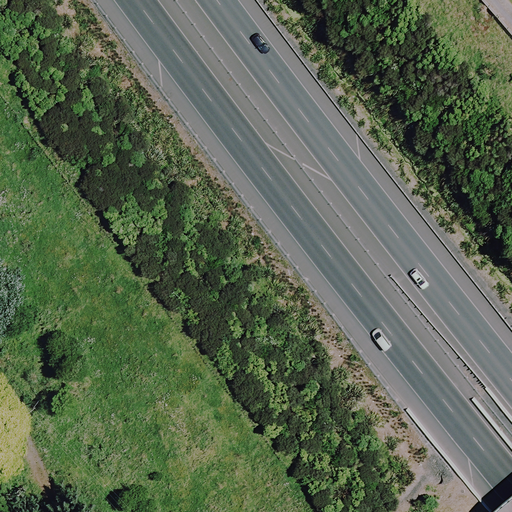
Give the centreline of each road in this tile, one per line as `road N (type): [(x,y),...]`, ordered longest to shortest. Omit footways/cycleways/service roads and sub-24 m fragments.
road 1 (motorway): [(511,489),(186,87),(126,0)]
road 2 (motorway): [(206,0),(511,384)]
